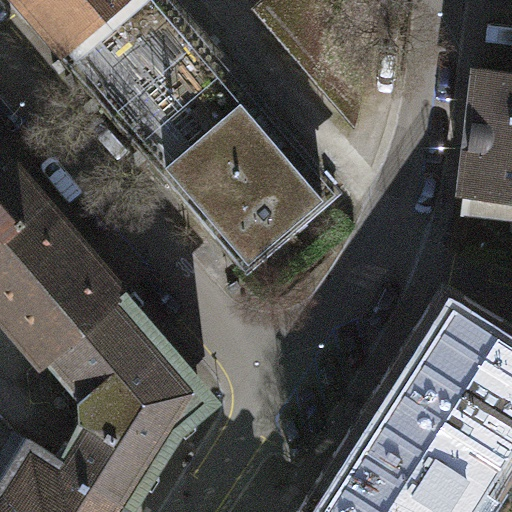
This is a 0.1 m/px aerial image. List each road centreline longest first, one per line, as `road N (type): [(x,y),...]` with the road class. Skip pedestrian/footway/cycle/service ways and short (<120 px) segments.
road 1 (residential): [(438,0),(398,200),(380,242),(279,377)]
road 2 (residential): [(279,377),(219,329),(0,69)]
road 3 (residential): [(279,377),(185,511)]
